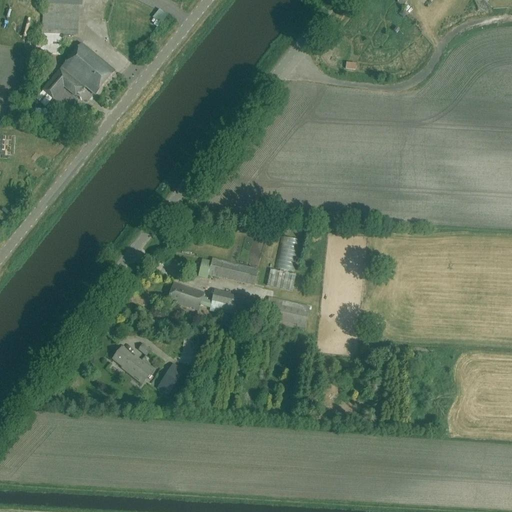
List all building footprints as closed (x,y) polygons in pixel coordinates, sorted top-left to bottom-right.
[(43,0),(43,5),(44,5),(43,27),(41,45),(36,44),(35,49),(41,49),(40,54),(59,56),(61,36),(76,38),(78,7),(81,7),(81,0),(43,0)] [(429,0),(420,14),(435,25),(452,0),(429,0)] [(116,70),(82,42),(44,88),(55,97),(65,84),(76,93),(83,85),(85,87),(87,85),(97,93),(116,70)] [(295,268),(297,239),(282,238),(280,267),(295,268)] [(258,270),(212,259),(211,262),(202,260),(198,277),(207,279),(208,275),(254,286),(258,270)] [(271,271),(270,283),(291,284),(291,283),(283,283),(283,271),(271,271)] [(204,294),(174,284),(169,299),(177,302),(177,304),(198,311),(204,294)] [(230,293),(214,289),(211,302),(206,301),(207,299),(203,298),(200,306),(209,309),(209,313),(211,313),(252,323),(258,300),(237,295),(236,297),(230,295),(230,293)] [(309,308),(268,298),(263,322),(304,332),(309,308)] [(151,351),(142,345),(138,351),(146,357),(151,351)] [(133,359),(121,349),(113,360),(122,368),(121,369),(141,385),(153,371),(135,357),(133,359)] [(183,371),(172,365),(157,389),(168,395),(176,383),(181,386),(186,377),(182,374),(183,371)]
